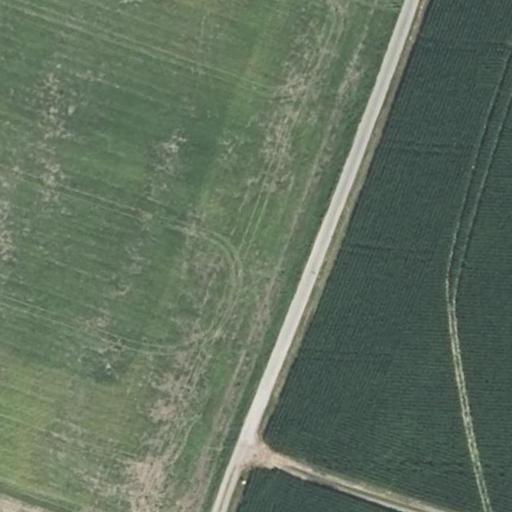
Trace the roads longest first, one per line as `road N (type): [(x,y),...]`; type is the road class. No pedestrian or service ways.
road 1 (track): [(243,452),(410,0)]
road 2 (track): [(243,452),(424,511)]
